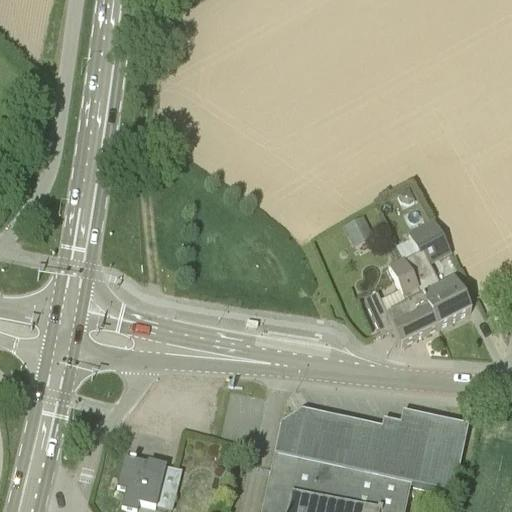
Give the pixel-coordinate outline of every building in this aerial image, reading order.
[(408,193),(396,200),(400,207),(406,208),(414,204),(408,193)] [(342,231),(352,251),(372,241),(362,221),(342,231)] [(447,254),(431,224),(407,236),(418,257),(422,255),(427,265),(447,254)] [(439,289),(427,265),(422,255),(418,257),(403,264),(437,333),(470,317),(453,282),(439,289)] [(400,350),(437,333),(403,264),(388,272),(407,311),(386,320),(377,298),(363,304),(381,342),(393,336),(400,350)] [(404,511),(409,488),(451,497),(465,433),(403,419),(399,439),(301,417),(282,430),(280,440),(277,440),(261,511),(404,511)] [(147,467),(147,468),(124,463),(117,492),(125,494),(121,511),(120,511),(141,511),(142,509),(153,511),(171,511),(180,475),(147,467)]
